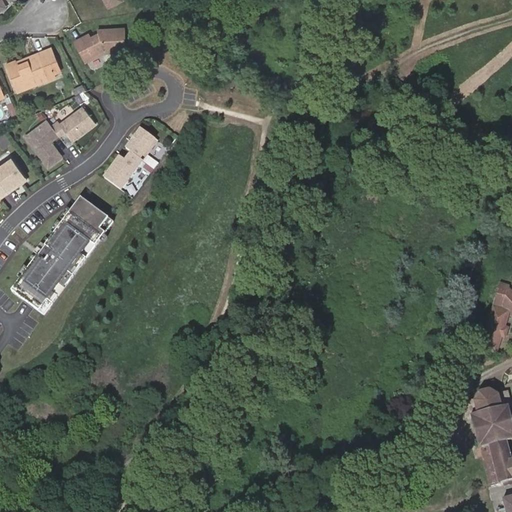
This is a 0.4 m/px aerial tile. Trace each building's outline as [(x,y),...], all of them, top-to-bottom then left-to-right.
[(0,0),(0,10),(6,8),(1,0),(10,0),(11,1),(11,0),(0,0)] [(92,39),(91,37),(89,33),(76,40),(85,59),(100,51),(123,50),(123,28),(96,29),(97,34),(94,35),(94,37),(92,39)] [(53,49),(47,51),(51,63),(58,61),(53,49)] [(30,62),(29,59),(18,63),(17,61),(7,65),(16,87),(35,79),(37,85),(56,77),(55,74),(62,72),(58,61),(51,63),(47,51),(39,55),(40,58),(30,62)] [(35,79),(16,87),(18,92),(37,85),(35,79)] [(82,86),(72,91),(75,97),(85,92),(82,86)] [(282,105),(280,110),(294,115),(296,111),(282,105)] [(72,142),(96,124),(83,107),(60,125),(58,122),(52,127),(59,136),(59,137),(65,132),(72,142)] [(294,115),(280,110),(276,118),(291,124),(294,115)] [(59,136),(52,127),(47,121),(31,133),(39,143),(33,148),(48,168),(62,157),(51,142),(59,136)] [(142,161),(157,141),(141,129),(126,149),(131,153),(142,161)] [(39,143),(31,133),(25,138),(33,148),(39,143)] [(120,190),(142,161),(131,153),(125,162),(122,160),(119,164),(116,162),(104,178),(111,183),(120,190)] [(26,180),(11,159),(0,166),(0,182),(8,193),(17,187),(15,185),(19,182),(20,184),(26,180)] [(44,316),(113,223),(80,198),(44,247),(45,247),(38,257),(37,256),(11,292),(44,316)] [(511,293),(509,290),(510,287),(498,284),(493,301),(494,302),(480,350),(496,354),(501,337),(503,328),(508,311),(511,314),(511,293)] [(511,404),(511,402),(506,403),(504,395),(495,397),(494,393),(480,396),(472,399),(462,401),(466,417),(469,416),(478,449),(480,449),(482,456),(491,487),(503,484),(511,481),(511,477),(507,460),(511,458),(511,404)] [(511,511),(511,497),(503,500),(505,508),(505,511),(511,511)] [(341,511),(347,511),(373,506),(372,501),(340,508),(341,511)]
